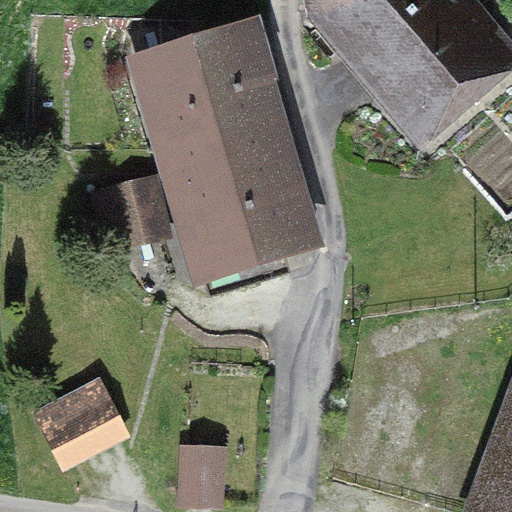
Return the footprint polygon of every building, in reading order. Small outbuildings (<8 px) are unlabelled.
[(511,69),(511,58),(462,0),(317,0),(303,12),(419,148),(511,69)] [(279,80),(260,15),(125,55),(193,286),(325,247),(276,81),(279,80)] [(158,174),(111,186),(127,248),(174,237),(158,174)] [(131,437),(99,376),(31,410),(63,472),(131,437)] [(511,511),(511,379),(464,511),(511,511)] [(179,445),(177,509),(224,511),(226,447),(179,445)]
